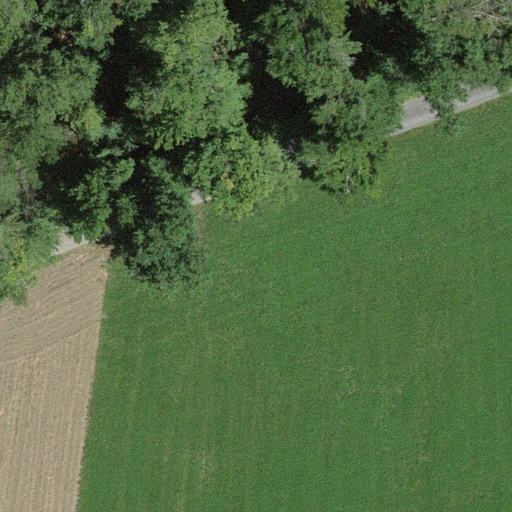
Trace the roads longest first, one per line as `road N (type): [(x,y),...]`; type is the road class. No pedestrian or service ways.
road 1 (track): [(0,267),(134,207),(511,74)]
road 2 (track): [(154,0),(134,207)]
